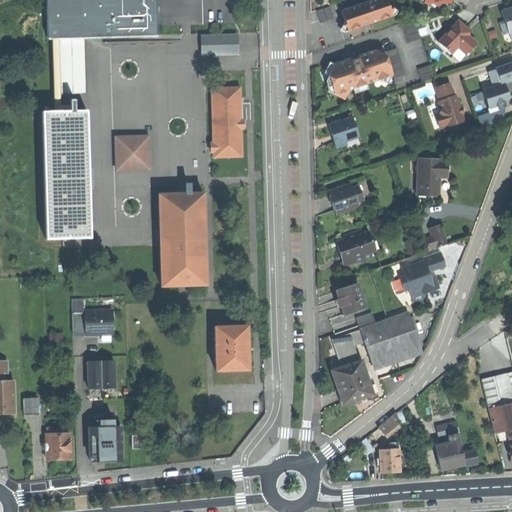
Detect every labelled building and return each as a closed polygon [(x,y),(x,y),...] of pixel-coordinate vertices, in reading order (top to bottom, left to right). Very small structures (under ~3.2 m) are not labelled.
[(158,0),(49,0),(51,38),(61,38),(87,38),(160,36),(158,0)] [(347,20),(350,30),(363,26),(362,23),(366,22),(367,24),(393,16),(392,12),(394,8),(390,6),(387,0),(373,0),(343,10),(347,20)] [(332,6),(326,8),(330,21),(336,19),(332,6)] [(511,6),(502,10),(506,22),(510,20),(511,26),(511,6)] [(320,10),(324,22),(330,21),(326,8),(320,10)] [(416,18),(403,22),(405,29),(419,25),(416,18)] [(457,22),(441,42),(459,57),(467,49),(471,52),(479,42),(474,37),(470,34),(469,29),(465,29),(457,22)] [(421,32),(419,25),(405,29),(407,36),(421,32)] [(423,38),(421,32),(407,36),(409,42),(423,38)] [(241,36),(201,38),(202,60),(242,58),(241,36)] [(88,94),(87,38),(61,38),(62,95),(64,95),(70,95),(88,94)] [(400,45),(387,50),(389,57),(402,52),(400,45)] [(333,76),(335,82),(340,84),(338,92),(349,98),(353,88),(355,82),(360,85),(383,78),(384,72),(390,76),(395,74),(393,70),(391,64),(389,57),(387,50),(385,46),(329,64),(333,76)] [(404,59),(402,52),(389,57),(391,64),(404,59)] [(406,66),(404,59),(391,64),(393,70),(406,66)] [(483,90),(488,108),(497,105),(498,109),(504,107),(509,98),(507,91),(504,83),(511,80),(511,62),(495,68),(501,85),(495,87),(483,90)] [(419,68),(421,75),(434,71),(432,64),(419,68)] [(408,72),(406,66),(393,70),(395,74),(395,76),(408,72)] [(490,70),(495,87),(501,85),(495,68),(490,70)] [(436,77),(434,71),(421,75),(423,81),(436,77)] [(450,82),(435,87),(438,97),(439,97),(440,101),(438,102),(440,107),(439,113),(435,115),(439,127),(447,125),(448,127),(462,122),(462,117),(461,114),(459,108),(455,95),(454,96),(452,90),(450,82)] [(214,157),(243,157),(241,88),(212,89),(214,157)] [(65,113),(45,113),(48,240),(65,240),(92,239),(89,112),(71,113),(65,113)] [(336,136),(340,148),(350,145),(348,141),(360,137),(357,127),(359,127),(356,117),(332,125),(336,136)] [(152,136),(116,137),(117,174),(154,173),(152,136)] [(419,160),(417,194),(438,195),(439,177),(445,177),(446,170),(446,161),(419,160)] [(330,190),(331,193),(353,186),(352,184),(330,190)] [(334,202),(337,211),(358,204),(358,202),(366,200),(361,185),(353,188),(353,186),(331,193),(334,202)] [(204,194),(160,195),(161,222),(161,247),(162,286),(206,285),(205,248),(204,194)] [(360,208),(358,204),(337,211),(338,215),(360,208)] [(65,249),(161,247),(161,222),(152,222),(152,238),(92,239),(65,240),(65,249)] [(432,228),(438,246),(449,243),(443,225),(432,228)] [(340,254),(343,265),(372,256),(371,251),(375,250),(369,232),(362,234),(362,231),(335,240),(340,254)] [(409,251),(411,256),(421,253),(417,239),(408,242),(411,251),(409,251)] [(409,290),(413,302),(424,299),(423,293),(438,289),(436,280),(432,278),(428,275),(427,272),(430,271),(444,266),(440,251),(422,257),(423,262),(401,268),(404,277),(399,278),(403,291),(409,290)] [(342,306),(344,315),(365,308),(357,284),(336,290),(339,298),(336,299),(337,304),(338,307),(342,306)] [(73,334),(114,333),(113,309),(85,310),(85,312),(73,312),(73,334)] [(367,340),(374,362),(420,346),(416,333),(413,324),(411,317),(410,313),(378,323),(363,328),(367,340)] [(361,324),(363,328),(378,323),(376,319),(361,324)] [(247,327),(215,328),(216,371),(248,370),(247,350),(247,327)] [(336,365),(338,369),(362,361),(356,344),(367,340),(363,328),(334,338),(342,363),(336,365)] [(371,383),(363,360),(362,361),(338,369),(334,370),(345,402),(372,393),(374,393),(371,383)] [(114,361),(87,362),(88,389),(101,389),(115,388),(114,361)] [(0,413),(2,414),(15,414),(15,381),(5,381),(4,373),(9,373),(9,362),(0,362),(0,413)] [(376,381),(371,383),(374,393),(372,393),(374,397),(381,395),(376,381)] [(495,399),(497,407),(508,404),(509,404),(507,395),(495,399)] [(24,415),(39,414),(38,398),(24,399),(24,415)] [(490,408),(496,433),(511,428),(511,421),(508,404),(497,407),(490,408)] [(380,428),(386,435),(401,423),(408,422),(405,407),(380,428)] [(96,421),(96,428),(114,427),(114,420),(96,421)] [(441,438),(449,436),(460,433),(461,433),(459,422),(438,427),(441,438)] [(120,427),(114,427),(96,428),(90,428),(92,463),(122,462),(120,427)] [(449,436),(451,445),(462,442),(460,433),(449,436)] [(46,450),(47,460),(58,459),(70,459),(69,434),(56,435),(47,435),(45,435),(46,444),(46,450)] [(132,436),(132,449),(140,449),(140,435),(132,436)] [(361,442),(369,454),(375,450),(367,438),(361,442)] [(392,472),(401,472),(400,442),(391,442),(391,450),(382,450),(383,473),(392,472)] [(437,448),(442,469),(451,467),(452,470),(456,469),(459,468),(458,466),(467,464),(462,442),(451,445),(437,448)] [(467,453),(470,465),(480,463),(477,450),(467,453)]
